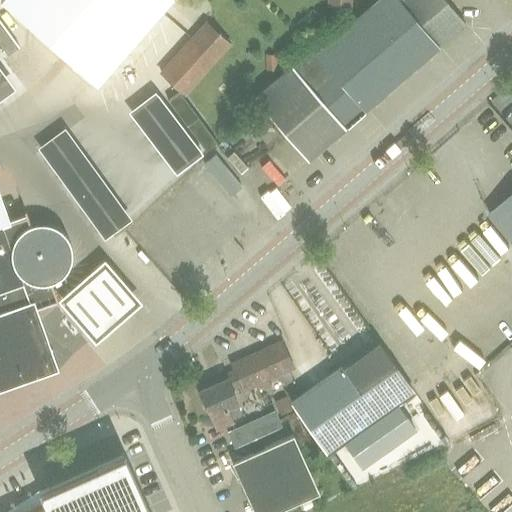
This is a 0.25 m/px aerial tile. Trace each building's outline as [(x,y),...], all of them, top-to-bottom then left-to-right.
[(0,0),(0,1),(97,84),(170,0),(0,0)] [(257,0),(241,18),(286,56),(346,0),(257,0)] [(308,158),(440,44),(466,22),(447,0),(374,0),(316,50),(312,45),(254,96),(308,158)] [(0,44),(8,55),(19,47),(0,21),(0,44)] [(234,42),(211,21),(165,70),(189,92),(234,42)] [(258,89),(272,74),(254,58),(240,73),(258,89)] [(0,71),(0,98),(13,89),(0,71)] [(156,91),(129,111),(176,172),(202,153),(200,150),(178,166),(172,159),(194,142),(156,91)] [(168,99),(206,151),(217,142),(179,91),(168,99)] [(37,147),(104,238),(112,232),(109,229),(121,220),(124,223),(130,219),(64,127),(37,147)] [(194,142),(172,159),(178,166),(200,150),(194,142)] [(218,156),(230,198),(241,195),(229,153),(218,156)] [(267,165),(260,172),(277,191),(284,185),(267,165)] [(186,183),(175,189),(192,224),(203,219),(186,183)] [(0,184),(0,215),(9,213),(0,184)] [(511,191),(489,211),(511,237),(511,191)] [(150,208),(181,245),(191,236),(161,199),(150,208)] [(62,300),(54,280),(63,275),(70,268),(74,259),(75,250),(74,240),(69,231),(62,225),(53,221),(43,219),(34,221),(29,207),(27,208),(29,212),(13,218),(11,214),(0,217),(0,318),(59,298),(60,301),(62,300)] [(121,220),(109,229),(112,232),(114,236),(126,227),(124,223),(121,220)] [(511,249),(496,223),(488,228),(510,265),(511,263),(511,249)] [(242,389),(293,366),(281,340),(230,362),(234,369),(216,377),(218,380),(199,389),(216,426),(231,420),(225,407),(237,402),(230,387),(240,383),(242,389)] [(326,450),(412,389),(378,340),(292,402),(326,450)] [(274,409),(227,431),(234,447),(282,425),(274,409)] [(272,511),(320,491),(295,433),(234,460),(256,511),(272,511)] [(147,511),(122,455),(42,491),(42,492),(47,504),(29,511),(147,511)]
